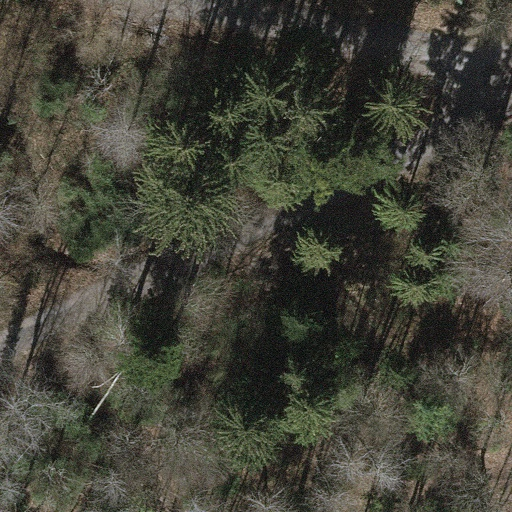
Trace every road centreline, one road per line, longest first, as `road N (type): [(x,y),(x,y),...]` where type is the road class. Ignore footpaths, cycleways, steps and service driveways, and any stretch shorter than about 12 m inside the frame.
road 1 (track): [(0,349),(511,108)]
road 2 (track): [(511,74),(128,0)]
